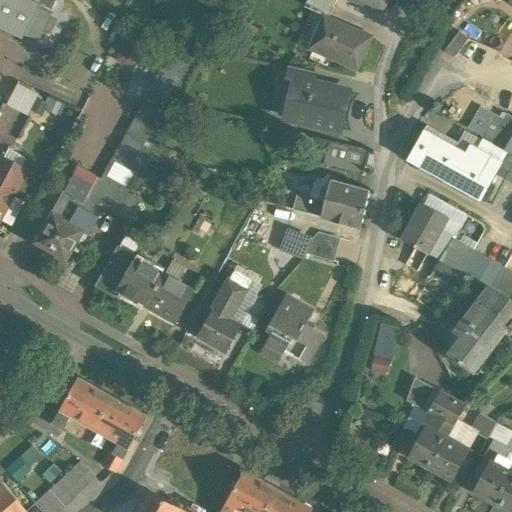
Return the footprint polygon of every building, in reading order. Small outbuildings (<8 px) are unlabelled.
[(36,4),(26,0),(0,0),(0,28),(20,38),(36,4)] [(335,7),(320,0),(308,0),(305,7),(325,16),(330,18),(335,7)] [(387,0),(352,0),(382,13),(387,0)] [(330,18),(325,16),(310,48),(356,70),(371,37),(330,18)] [(444,50),(453,57),(468,38),(459,31),(444,50)] [(126,44),(118,58),(133,66),(140,52),(126,44)] [(153,93),(175,101),(190,60),(167,52),(153,93)] [(316,72),(291,66),(287,82),(298,84),(299,79),(314,83),(316,72)] [(314,83),(299,79),(298,84),(291,117),(341,129),(350,91),(314,83)] [(37,95),(16,84),(6,104),(27,115),(37,95)] [(173,115),(144,105),(102,179),(114,186),(127,193),(144,163),(146,164),(173,115)] [(511,152),(511,116),(507,114),(503,120),(492,113),(489,119),(478,112),(469,129),(485,137),(508,151),(511,152)] [(473,144),(467,154),(425,131),(410,157),(482,198),(503,161),(479,147),(473,144)] [(508,151),(485,137),(479,147),(503,161),(508,151)] [(371,150),(356,146),(351,165),(367,168),(371,150)] [(0,211),(1,210),(0,207),(5,199),(7,200),(20,177),(15,175),(19,168),(2,158),(0,161),(0,211)] [(78,198),(62,189),(49,212),(82,230),(73,247),(78,249),(96,218),(95,218),(102,206),(102,207),(114,186),(102,179),(97,176),(85,196),(78,198)] [(319,177),(315,180),(310,197),(326,202),(330,185),(328,179),(324,176),(319,177)] [(371,190),(332,179),(326,202),(323,216),(362,227),(371,190)] [(114,186),(102,207),(117,215),(129,194),(127,193),(114,186)] [(310,197),(299,194),(296,208),(323,216),(326,202),(310,197)] [(449,217),(422,203),(402,239),(416,246),(441,260),(454,238),(440,233),(449,217)] [(82,230),(49,212),(33,241),(66,260),(73,247),(82,230)] [(288,230),(281,249),(291,253),(299,235),(288,230)] [(341,237),(318,231),(310,239),(305,254),(333,261),(341,237)] [(299,235),(291,253),(303,258),(305,254),(310,239),(299,235)] [(454,238),(441,260),(449,264),(463,272),(475,251),(454,238)] [(441,260),(416,246),(405,265),(431,279),(441,260)] [(506,268),(475,251),(463,272),(494,289),(506,268)] [(194,288),(135,255),(116,289),(175,322),(194,288)] [(231,278),(219,299),(232,306),(243,285),(231,278)] [(474,306),(456,329),(464,334),(447,355),(474,371),(503,332),(511,337),(511,300),(489,287),(474,306)] [(315,310),(287,294),(267,328),(272,331),(261,349),(279,359),(285,349),(308,362),(325,334),(307,323),(315,310)] [(232,306),(219,299),(199,336),(227,351),(242,323),(227,315),(232,306)] [(439,390),(415,376),(407,399),(427,410),(439,390)] [(113,395),(79,377),(58,414),(69,419),(71,415),(94,429),(113,395)] [(465,404),(439,390),(427,410),(420,422),(425,425),(425,424),(436,430),(444,416),(454,422),(465,404)] [(147,415),(113,395),(94,429),(119,442),(116,446),(127,451),(147,415)] [(56,418),(38,409),(32,421),(60,436),(66,423),(56,418)] [(497,422),(481,413),(472,430),(488,439),(497,422)] [(69,419),(58,414),(56,418),(66,423),(69,419)] [(417,427),(409,425),(404,426),(399,435),(415,443),(425,425),(420,422),(417,427)] [(436,430),(425,424),(425,425),(415,443),(408,455),(430,467),(447,435),(436,430)] [(469,447),(447,435),(430,467),(452,479),(469,447)] [(511,471),(511,436),(507,446),(496,440),(477,472),(481,475),(491,460),(511,471)] [(127,451),(116,446),(114,451),(124,456),(127,451)] [(112,450),(103,465),(115,471),(116,470),(124,456),(114,451),(112,450)] [(96,477),(81,460),(65,475),(79,491),(96,477)] [(511,472),(511,471),(491,460),(481,475),(473,491),(484,498),(495,504),(511,472)] [(245,469),(223,506),(232,511),(234,507),(243,511),(263,511),(277,488),(245,469)] [(511,511),(511,472),(495,504),(510,511),(511,511)] [(65,475),(49,488),(64,505),(79,491),(65,475)] [(0,483),(0,511),(23,511),(25,511),(0,483)] [(64,505),(49,488),(41,495),(56,511),(64,505)] [(308,511),(311,508),(277,488),(263,511),(308,511)] [(183,511),(185,509),(148,489),(135,511),(183,511)] [(55,511),(56,511),(41,495),(32,503),(40,511),(55,511)] [(484,498),(476,511),(489,511),(495,504),(484,498)]
